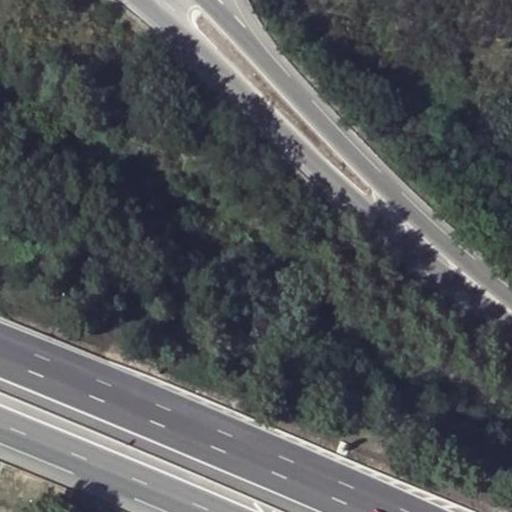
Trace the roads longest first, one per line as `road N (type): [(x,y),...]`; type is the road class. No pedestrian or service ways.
road 1 (motorway): [(456,511),(302,434),(0,313)]
road 2 (tertiary): [(156,15),(413,250),(468,297),(511,320)]
road 3 (tertiary): [(511,305),(284,90),(206,0)]
road 4 (motorway): [(0,463),(121,511)]
